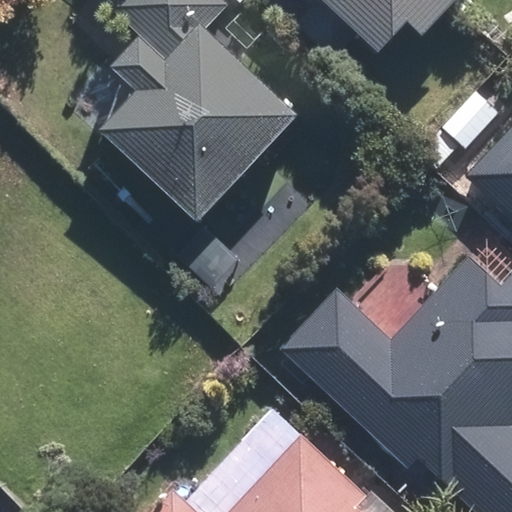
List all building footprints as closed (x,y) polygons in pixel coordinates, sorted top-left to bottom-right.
[(84,146),(180,237),(281,131),(185,40),(192,33),(196,37),(221,12),(208,0),(116,0),(103,14),(159,68),(149,77),(123,52),(93,83),(120,108),(84,146)] [(295,0),(293,3),(361,67),(390,38),(404,52),(446,8),(438,0),(295,0)] [(469,96),(412,153),(435,175),(491,117),(469,96)] [(511,125),(457,183),(511,234),(511,125)] [(330,295),(273,355),(402,475),(411,466),(460,511),(511,511),(511,272),(490,294),(460,266),(385,346),(330,295)] [(214,511),(185,484),(158,511),(350,511),(360,502),(294,440),(226,511),(214,511)]
